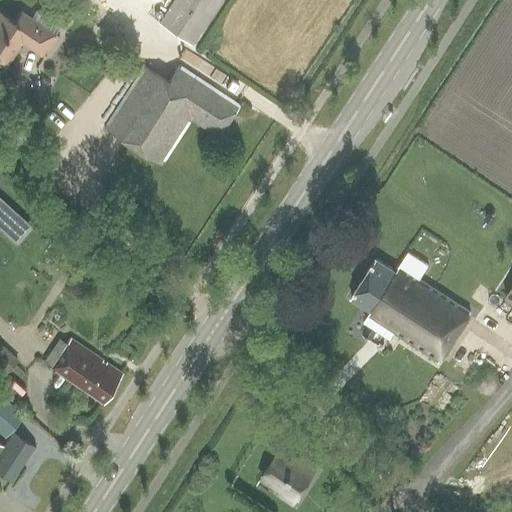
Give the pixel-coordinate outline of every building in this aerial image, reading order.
[(172,0),(158,22),(192,44),(221,0),(172,0)] [(0,66),(4,69),(23,42),(47,58),(60,40),(21,13),(15,21),(0,10),(0,66)] [(221,137),(242,105),(180,63),(169,79),(147,64),(104,126),(161,165),(193,118),(221,137)] [(85,278),(94,264),(83,256),(74,270),(85,278)] [(439,361),(470,313),(399,267),(398,269),(379,257),(352,298),(371,311),(368,315),(439,361)] [(105,266),(96,279),(108,287),(117,274),(105,266)] [(104,402),(125,372),(70,335),(65,342),(59,338),(45,360),(51,364),(50,365),(104,402)] [(0,380),(18,359),(0,342),(0,380)] [(0,394),(0,422),(9,430),(23,414),(0,394)] [(0,443),(0,460),(18,473),(35,447),(12,432),(3,446),(0,443)] [(293,501),(314,467),(302,460),(298,466),(275,452),(261,475),(279,486),(276,491),(293,501)]
